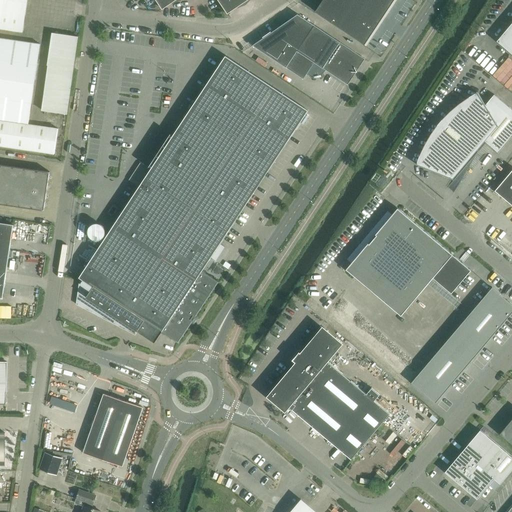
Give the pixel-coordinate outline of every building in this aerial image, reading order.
[(0,0),(0,28),(23,32),(27,0),(0,0)] [(156,0),(163,10),(177,0),(218,0),(228,14),(249,0),(156,0)] [(322,0),(315,12),(365,45),(394,0),(322,0)] [(365,59),(314,26),(298,15),(253,46),(303,80),(307,74),(310,76),(315,76),(319,75),(323,74),(326,71),(348,85),(365,59)] [(511,23),(511,24),(496,42),(511,54),(511,23)] [(42,111),(66,115),(67,115),(78,37),(54,34),(42,111)] [(0,39),(0,146),(54,154),(58,129),(28,125),(40,45),(0,39)] [(79,284),(76,305),(135,335),(138,331),(154,342),(161,332),(162,332),(165,334),(166,332),(178,341),(182,335),(183,336),(183,335),(182,335),(186,329),(187,329),(186,328),(190,322),(191,322),(192,322),(189,320),(193,314),(196,316),(196,315),(195,315),(199,309),(200,309),(201,309),(200,308),(204,302),(205,302),(204,301),(208,295),(209,296),(209,295),(213,289),(214,288),(213,288),(216,283),(208,277),(207,279),(205,278),(207,275),(201,271),(307,111),(224,56),(173,137),(163,131),(143,162),(152,168),(79,278),(82,280),(79,284)] [(424,156),(420,166),(418,165),(417,166),(453,180),(454,180),(451,179),(483,141),(498,153),(511,136),(511,110),(494,95),(485,105),(478,93),(477,94),(479,96),(470,101),(461,107),(453,114),(446,121),(439,129),(433,138),(428,147),(424,156)] [(0,164),(0,184),(9,186),(12,166),(0,164)] [(12,166),(9,186),(22,188),(25,168),(12,166)] [(25,168),(22,188),(34,190),(37,170),(25,168)] [(37,170),(34,190),(47,191),(50,172),(37,170)] [(511,170),(494,191),(511,206),(511,170)] [(0,184),(0,204),(6,205),(9,186),(0,184)] [(9,186),(6,205),(19,207),(22,188),(9,186)] [(22,188),(19,207),(31,209),(34,190),(22,188)] [(34,190),(31,209),(44,211),(47,191),(34,190)] [(471,270),(453,255),(414,223),(398,209),(346,270),(364,285),(406,320),(409,316),(404,312),(433,278),(451,294),(471,270)] [(0,222),(0,297),(3,298),(5,284),(14,225),(0,222)] [(103,231),(102,231),(103,225),(92,223),(90,237),(102,239),(103,231)] [(511,304),(492,288),(411,383),(435,403),(511,312),(511,304)] [(0,317),(12,317),(12,305),(0,305),(0,317)] [(288,407),(351,460),(390,414),(375,401),(380,395),(371,388),(366,394),(327,361),(341,344),(320,327),(292,360),(294,362),(266,395),(285,411),(288,407)] [(106,393),(86,452),(126,466),(146,407),(106,393)] [(500,434),(511,444),(511,421),(502,434),(500,433),(500,434)] [(491,464),(503,450),(480,430),(468,445),(491,464)] [(468,445),(457,458),(480,478),(485,471),(491,464),(468,445)] [(491,464),(485,471),(494,479),(500,484),(511,470),(511,457),(503,450),(491,464)] [(40,470),(57,476),(63,459),(46,453),(40,470)] [(445,472),(468,492),(480,478),(457,458),(445,472)] [(485,471),(480,478),(468,492),(477,499),(494,479),(485,471)] [(85,502),(84,506),(91,508),(95,496),(79,491),(76,499),(85,502)] [(308,511),(298,503),(290,511),(308,511)]
